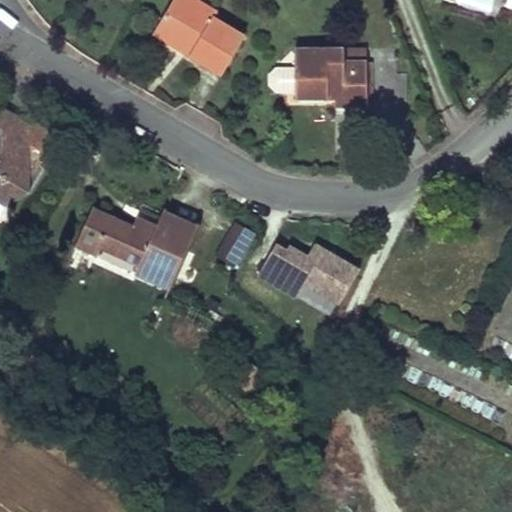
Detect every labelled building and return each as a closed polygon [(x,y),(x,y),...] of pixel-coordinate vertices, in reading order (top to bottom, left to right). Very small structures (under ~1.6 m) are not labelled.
[(217,13),(195,0),(172,0),(157,25),(194,48),(190,55),(222,74),(244,37),(214,19),(217,13)] [(194,48),(157,25),(152,33),(190,55),(194,48)] [(346,49),(295,48),(295,65),(277,65),(270,72),(271,82),(278,90),(295,90),(295,96),(334,96),(344,96),(344,106),(366,106),(367,61),(345,61),(346,49)] [(367,49),(346,49),(345,61),(367,61),(367,49)] [(344,96),(334,96),(334,105),(344,106),(344,96)] [(16,116),(0,106),(0,109),(0,202),(7,207),(30,192),(30,124),(16,116)] [(133,227),(92,208),(76,246),(97,257),(101,247),(140,264),(136,273),(169,288),(197,225),(175,216),(164,211),(158,224),(155,232),(135,222),(133,227)] [(158,224),(137,216),(135,222),(155,232),(158,224)] [(237,222),(219,256),(237,266),(256,232),(237,222)] [(361,266),(315,241),(308,253),(279,237),(257,278),(296,299),(305,283),(341,303),(361,266)] [(306,284),(298,295),(328,316),(336,304),(306,284)] [(250,365),(238,384),(249,391),(261,373),(250,365)]
